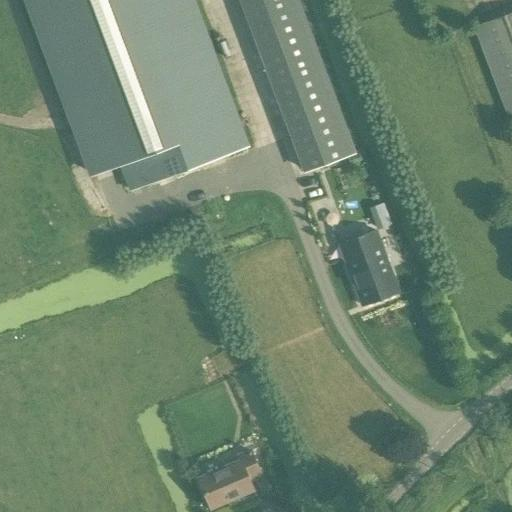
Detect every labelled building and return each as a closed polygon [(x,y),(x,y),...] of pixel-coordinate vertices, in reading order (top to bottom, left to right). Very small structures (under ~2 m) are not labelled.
[(129,190),(245,147),(190,0),(27,0),(93,174),(120,164),(129,190)] [(242,0),(306,170),(352,153),(295,0),(242,0)] [(511,11),(474,26),(508,114),(511,112),(511,11)] [(387,215),(376,220),(379,229),(391,224),(387,215)] [(375,230),(339,244),(362,305),(398,292),(375,230)] [(261,474),(249,448),(235,454),(237,459),(197,476),(211,509),(253,490),(249,479),(261,474)]
